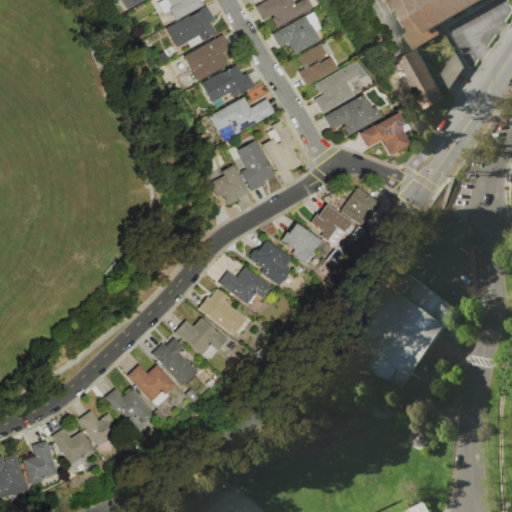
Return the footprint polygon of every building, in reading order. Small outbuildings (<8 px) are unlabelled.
[(143,0),(126,10),(121,0),(143,0)] [(200,0),(203,4),(173,20),(168,10),(162,14),(156,2),(159,0),(200,0)] [(264,0),(290,0),(293,4),(299,0),(305,0),(311,8),(275,28),(269,18),(272,16),(271,15),(268,16),(269,17),(262,21),(254,6),(264,0)] [(479,0),(434,27),(438,34),(410,50),(401,35),(407,31),(395,10),(390,13),(382,0),(479,0)] [(205,6),(212,20),(208,22),(213,33),(199,41),(197,36),(175,47),(164,28),(205,6)] [(303,15),(318,42),(294,56),(287,43),(278,48),(270,34),(303,15)] [(196,81),(182,55),(221,34),(229,48),(220,53),(227,65),(196,81)] [(320,43),(334,68),(304,85),(296,72),(302,68),(295,57),(320,43)] [(417,49),(445,98),(424,110),(396,61),(417,49)] [(448,88),(464,64),(450,55),(435,79),(448,88)] [(350,62),(358,75),(345,82),(352,95),(320,114),(312,100),(321,95),(320,93),(318,94),(312,84),(350,62)] [(237,64),(242,73),(245,72),(252,86),(230,98),(228,93),(208,103),(198,84),(237,64)] [(362,94),(370,108),(372,106),(379,119),(346,138),(340,127),(343,125),(341,123),(329,130),(322,117),(362,94)] [(241,97),(248,108),(264,98),(273,112),(234,136),(227,124),(216,130),(208,117),(241,97)] [(395,112),(402,124),(398,126),(409,146),(389,157),(380,140),(366,148),(358,133),(395,112)] [(260,145),(271,138),(274,144),(278,141),(269,126),(278,121),(293,147),(290,149),(293,154),(293,155),(297,161),(276,173),(260,145)] [(253,140),(273,175),(262,181),(263,184),(250,191),(239,171),(244,168),(234,151),(253,140)] [(230,165),(245,193),(223,205),(221,200),(219,195),(216,197),(208,182),(221,175),(219,171),(230,165)] [(367,226),(378,201),(350,189),(339,213),(367,226)] [(324,204),(351,223),(333,247),(318,236),(320,233),(309,225),(310,224),(308,222),(314,214),(316,215),(324,204)] [(294,222),(318,240),(301,263),(289,254),(290,252),(277,242),(284,232),(286,233),(294,222)] [(263,239),(299,266),(281,290),(258,272),(260,268),(248,259),(247,255),(251,250),(254,249),(255,250),(263,239)] [(241,267),(268,287),(260,298),(253,292),(243,304),(216,283),(225,271),(234,277),(241,267)] [(398,388),(453,307),(404,273),(347,355),(362,365),(398,388)] [(215,288),(227,298),(223,303),(242,317),(244,315),(252,321),(237,340),(196,308),(205,296),(207,298),(215,288)] [(199,317),(220,336),(211,346),(215,350),(205,361),(172,332),(183,320),(191,326),(199,317)] [(149,353),(160,343),(163,346),(172,338),(182,348),(177,352),(195,372),(179,386),(149,353)] [(155,364),(177,390),(168,398),(166,396),(155,406),(150,400),(148,402),(125,376),(137,365),(145,373),(155,364)] [(130,389),(152,418),(130,436),(101,398),(114,388),(120,397),(130,389)] [(76,419),(90,410),(96,420),(107,413),(116,428),(106,435),(113,446),(100,455),(76,419)] [(48,436),(62,428),(68,438),(79,430),(93,452),(80,460),(79,458),(67,465),(48,436)] [(416,428),(411,433),(410,440),(415,445),(421,446),(427,441),(427,433),(423,429),(416,428)] [(45,441),(54,474),(39,479),(40,482),(27,485),(20,460),(33,457),(30,445),(45,441)] [(14,454),(25,490),(0,498),(0,455),(1,458),(14,454)] [(421,498),(428,511),(406,511),(404,506),(410,503),(421,498)]
